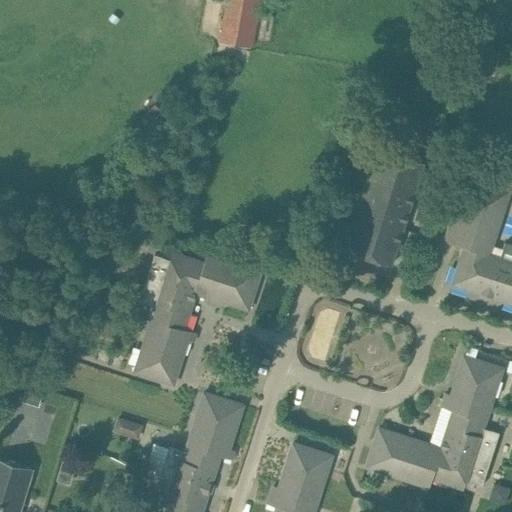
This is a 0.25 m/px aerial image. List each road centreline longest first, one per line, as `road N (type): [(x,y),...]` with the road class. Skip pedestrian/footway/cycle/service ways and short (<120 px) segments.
road 1 (residential): [(281,368),(312,284),(433,319)]
road 2 (residential): [(433,319),(410,384),(388,400),(281,368)]
road 3 (residential): [(233,511),(281,368)]
